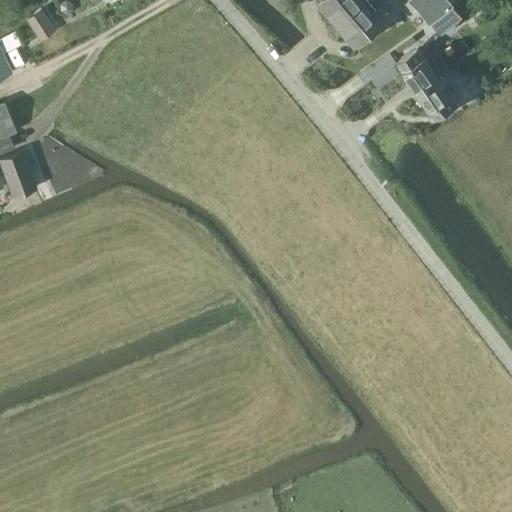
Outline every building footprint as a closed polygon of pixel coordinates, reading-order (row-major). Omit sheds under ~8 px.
[(375,10),(367,0),(321,0),(319,2),(354,45),(390,15),(381,5),(375,10)] [(39,38),(55,28),(41,7),(26,16),(39,38)] [(0,76),(12,71),(0,46),(0,76)] [(416,90),(441,74),(426,53),(425,54),(419,46),(397,62),(416,90)] [(441,74),(416,90),(437,119),(458,104),(452,96),(455,94),(441,74)] [(0,99),(0,136),(9,133),(16,130),(4,98),(0,99)] [(9,133),(0,136),(0,153),(15,148),(9,133)] [(0,163),(11,195),(36,186),(22,147),(0,154),(0,163)]
